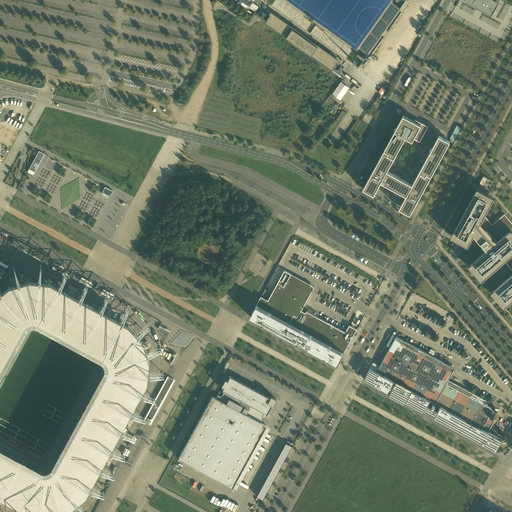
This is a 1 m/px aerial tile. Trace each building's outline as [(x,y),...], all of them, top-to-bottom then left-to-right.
[(271,11),(341,61),(342,59),(343,60),(344,61),(346,60),(346,59),(352,51),(279,0),(275,0),(271,7),(270,7),(273,10),(271,11)] [(499,1),(496,0),(465,0),(492,15),(499,1)] [(253,1),(249,7),(256,11),(259,6),(253,1)] [(393,4),(359,51),(367,56),(400,9),(393,4)] [(341,61),(271,11),(269,14),(270,15),(265,22),(333,70),(338,63),(339,64),(341,61)] [(327,77),(254,22),(222,65),(296,119),(327,77)] [(343,80),(333,93),(342,99),(352,86),(343,80)] [(430,151),(412,184),(387,171),(405,137),(412,141),(414,139),(420,142),(427,128),(428,126),(415,119),(414,121),(404,115),(403,115),(396,128),(395,128),(394,131),(363,189),(374,195),(381,182),(398,191),(402,193),(406,196),(399,209),(410,215),(450,141),(439,135),(432,148),(431,148),(429,151),(430,151)] [(29,169),(35,172),(38,167),(36,166),(40,159),(42,160),(44,154),(39,151),(29,169)] [(105,187),(101,193),(109,197),(112,191),(105,187)] [(495,197),(477,188),(458,224),(451,237),(468,246),(474,235),(487,250),(469,265),(482,280),(504,261),(511,269),(511,274),(491,292),(504,307),(511,301),(511,300),(511,222),(504,214),(492,224),(485,215),(495,197)] [(49,257),(13,239),(11,243),(19,248),(46,262),(47,260),(49,257)] [(0,496),(18,505),(14,511),(16,511),(20,506),(28,511),(36,511),(39,511),(51,511),(56,511),(59,511),(59,510),(68,507),(76,502),(85,511),(86,511),(78,500),(84,494),(89,487),(104,493),(104,492),(90,484),(99,468),(114,475),(114,474),(100,465),(110,448),(124,455),(111,446),(120,429),(134,436),(135,435),(121,427),(130,411),(145,418),(145,417),(131,409),(140,392),(155,399),(156,398),(142,390),(146,381),(147,373),(163,374),(163,372),(147,370),(148,360),(145,352),(161,346),(145,349),(142,341),(137,334),(148,323),(148,322),(135,331),(129,325),(123,320),(130,306),(129,306),(121,319),(102,309),(109,295),(108,294),(100,308),(81,298),(88,284),(87,283),(79,297),(60,286),(67,272),(66,272),(57,285),(49,280),(40,279),(40,264),(37,279),(28,278),(19,281),(13,266),(16,282),(7,284),(0,289),(0,496)] [(250,317),(338,365),(357,329),(349,325),(345,332),(307,311),(306,313),(301,311),(302,309),(314,287),(284,270),(268,301),(261,297),(250,317)] [(170,331),(159,325),(158,329),(168,335),(170,331)] [(448,364),(396,336),(377,371),(430,400),(430,401),(435,404),(446,384),(451,376),(448,364)] [(173,352),(168,363),(171,365),(177,354),(173,352)] [(377,371),(370,368),(364,379),(424,412),(425,411),(428,405),(430,401),(430,400),(377,371)] [(269,397),(229,376),(227,380),(224,379),(221,386),(223,387),(222,389),(224,391),(221,396),(217,395),(216,398),(260,422),(263,417),(265,418),(267,414),(266,414),(271,405),(273,406),(277,399),(270,396),(269,397)] [(488,402),(453,382),(450,386),(446,384),(435,404),(440,406),(441,406),(488,432),(495,420),(489,417),(493,409),(486,405),(488,402)] [(216,398),(212,396),(178,459),(232,488),(266,425),(260,422),(216,398)] [(432,407),(428,405),(425,411),(428,413),(428,414),(431,415),(435,416),(438,410),(434,408),(435,406),(433,405),(432,407)] [(488,432),(441,406),(440,406),(438,410),(435,416),(434,417),(496,451),(502,440),(488,432)] [(285,443),(257,496),(262,499),(291,446),(285,443)] [(170,480),(211,500),(216,491),(175,470),(170,480)]
